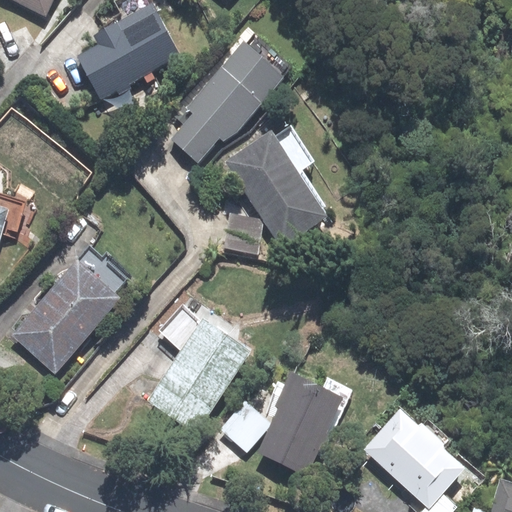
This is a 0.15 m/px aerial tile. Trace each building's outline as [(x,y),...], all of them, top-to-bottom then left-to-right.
[(0,0),(45,22),(55,0),(0,0)] [(97,54),(76,64),(98,105),(116,96),(118,100),(129,94),(128,91),(177,65),(150,14),(92,45),(97,54)] [(243,53),(185,114),(193,121),(171,144),(197,169),(219,145),(222,147),(236,138),(282,87),(243,53)] [(258,258),(263,228),(280,254),(324,225),(268,142),(223,172),(260,225),(229,220),(224,253),(258,258)] [(75,270),(11,341),(54,379),(119,308),(75,270)] [(199,330),(147,408),(195,440),(248,362),(199,330)] [(277,417),(256,460),(305,483),(319,453),(322,454),(328,443),(325,441),(341,408),(288,383),(273,415),(277,417)] [(271,427),(245,404),(218,434),(244,457),(271,427)] [(363,457),(423,511),(455,511),(442,500),(463,477),(398,419),(363,457)] [(511,511),(511,494),(499,490),(491,511),(511,511)]
